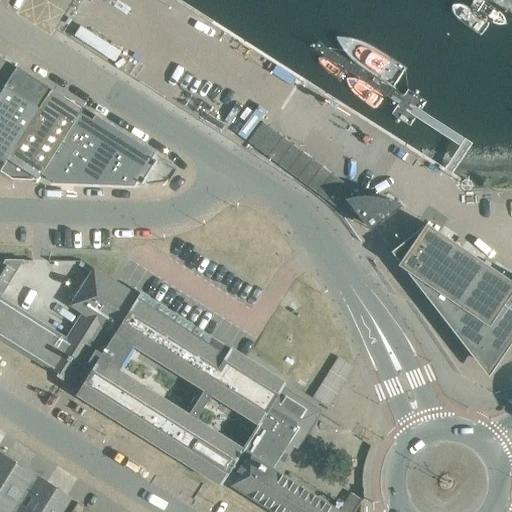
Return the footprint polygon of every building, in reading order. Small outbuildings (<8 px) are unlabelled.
[(0,57),(0,90),(15,67),(0,57)] [(51,90),(15,67),(0,90),(0,169),(31,120),(51,91),(51,90)] [(31,120),(0,169),(0,172),(11,179),(36,180),(42,172),(82,110),(62,96),(61,97),(51,91),(31,120)] [(95,118),(82,110),(42,172),(56,181),(57,180),(60,182),(81,182),(81,181),(92,182),(93,183),(97,183),(98,183),(134,184),(136,181),(141,185),(156,161),(150,158),(152,155),(123,136),(124,136),(96,118),(95,118)] [(345,200),(362,222),(369,231),(399,207),(400,208),(400,206),(397,204),(393,202),(389,201),(385,200),(381,198),(377,197),(373,197),(369,196),(365,196),(360,196),(356,197),(352,197),(348,198),(344,199),(344,200),(345,200)] [(511,282),(425,223),(423,226),(390,252),(398,263),(397,265),(405,271),(465,349),(469,353),(474,357),(493,370),(511,341),(511,282)] [(0,339),(47,369),(47,371),(67,383),(74,373),(85,380),(76,394),(96,408),(220,486),(229,471),(236,475),(230,485),(271,511),(341,511),(322,500),(273,469),(281,457),(289,443),(296,448),(319,412),(319,411),(282,388),(137,297),(114,282),(110,279),(93,269),(70,306),(83,313),(67,339),(0,296),(23,260),(5,260),(2,264),(0,262),(0,339)] [(329,408),(354,367),(349,364),(337,357),(312,398),(329,408)] [(0,511),(12,511),(31,483),(36,477),(0,454),(0,511)] [(69,511),(76,502),(48,484),(36,477),(31,483),(12,511),(69,511)] [(70,511),(92,511),(77,502),(70,511)]
